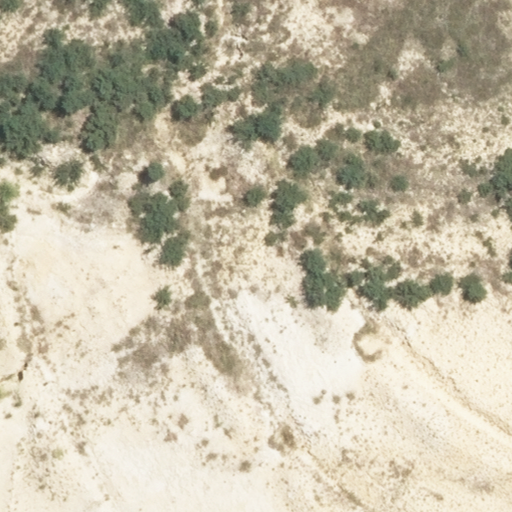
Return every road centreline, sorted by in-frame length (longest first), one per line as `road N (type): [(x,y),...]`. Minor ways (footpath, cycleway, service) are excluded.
road 1 (unknown): [(0,93),(176,202),(272,233),(408,254),(511,256)]
road 2 (residential): [(112,511),(276,406),(301,359),(333,242)]
